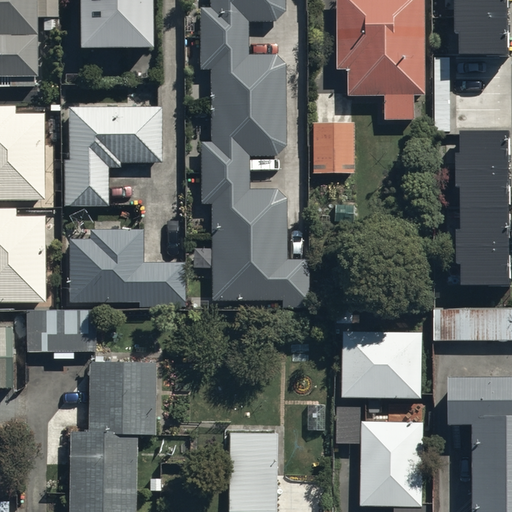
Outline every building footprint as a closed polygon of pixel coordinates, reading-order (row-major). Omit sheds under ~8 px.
[(40,84),(39,0),(0,0),(0,94),(9,95),(9,84),(40,84)] [(82,0),(82,53),(153,53),(153,0),(82,0)] [(211,0),(212,9),(201,10),(202,70),(213,70),(214,143),(202,143),(203,205),(212,205),(213,303),(284,302),(284,307),(312,307),(311,260),(288,260),(287,200),(278,190),(251,190),(250,158),(278,157),(287,148),(285,65),(276,56),(250,56),(250,22),(278,22),(285,12),(284,0),(211,0)] [(426,96),(425,0),(339,0),(342,74),(350,74),(351,100),(386,99),(387,126),(419,126),(418,96),(426,96)] [(511,62),(510,0),(464,0),(465,10),(462,10),(462,45),(465,45),(465,63),(511,62)] [(15,109),(0,108),(0,201),(44,202),(45,116),(15,115),(15,109)] [(162,109),(69,109),(68,159),(66,159),(66,206),(108,206),(108,169),(121,169),(121,164),(162,164),(162,109)] [(354,126),(316,125),(315,178),(354,178),(354,126)] [(511,297),(511,136),(465,137),(465,164),(460,164),(460,200),(465,200),(465,238),(462,238),(462,279),(466,279),(466,298),(511,297)] [(0,305),(50,306),(50,220),(22,220),(22,212),(0,211),(0,305)] [(72,244),(71,305),(187,306),(187,265),(145,265),(145,234),(94,234),(94,244),(72,244)] [(511,311),(439,312),(439,341),(511,340),(511,311)] [(23,313),(23,354),(55,353),(55,363),(74,362),(74,353),(95,353),(95,313),(23,313)] [(16,329),(0,329),(0,392),(16,392),(16,329)] [(429,335),(345,334),(344,404),(428,405),(429,335)] [(158,367),(92,365),(90,437),(74,436),(72,511),(135,511),(137,438),(156,439),(158,367)] [(511,511),(511,383),(454,384),(454,430),(478,430),(477,511),(511,511)] [(326,407),(308,407),(309,434),(327,434),(326,407)] [(364,411),(339,410),(337,447),(362,448),(364,411)] [(425,511),(427,425),(366,424),(364,510),(396,511),(395,511),(425,511)] [(274,511),(275,432),(230,432),(229,511),(274,511)]
